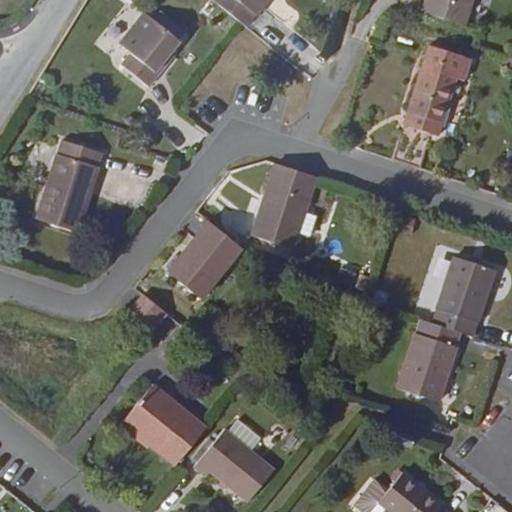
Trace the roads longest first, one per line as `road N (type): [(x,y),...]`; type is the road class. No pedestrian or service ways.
road 1 (residential): [(0,285),(83,307),(103,298),(225,149),(255,141),(511,224)]
road 2 (residential): [(103,511),(0,425)]
